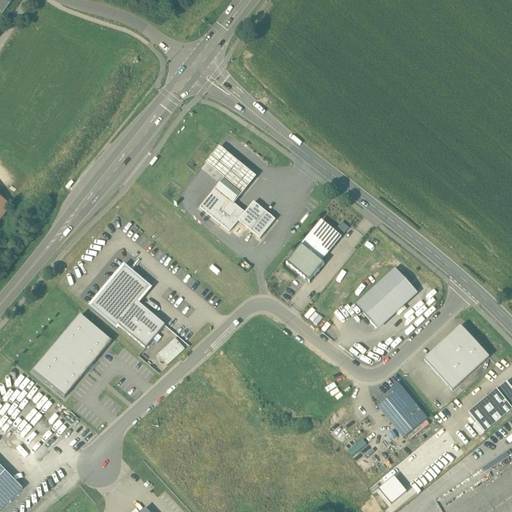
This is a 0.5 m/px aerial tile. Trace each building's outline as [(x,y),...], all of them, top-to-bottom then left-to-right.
[(12,0),(0,0),(0,12),(2,14),(12,0)] [(225,158),(215,149),(202,166),(212,174),(221,181),(215,190),(233,204),(252,179),(225,158)] [(233,204),(215,190),(200,209),(229,233),(238,222),(245,214),(233,204)] [(0,197),(0,221),(11,207),(0,197)] [(264,212),(254,203),(245,214),(238,222),(260,240),(275,221),(264,212)] [(302,240),(319,253),(339,229),(322,215),(302,240)] [(302,240),(286,260),(309,278),(325,258),(319,253),(302,240)] [(124,269),(92,307),(100,313),(100,314),(116,327),(118,326),(137,303),(148,289),(124,269)] [(395,271),(357,306),(377,328),(415,293),(395,271)] [(165,326),(137,303),(118,326),(145,349),(165,326)] [(112,342),(80,316),(33,372),(65,398),(112,342)] [(489,358),(461,327),(424,361),(452,392),(489,358)] [(157,354),(168,365),(188,346),(178,335),(157,354)] [(511,389),(506,382),(496,391),(511,409),(511,389)] [(427,420),(401,389),(378,408),(381,412),(381,411),(381,412),(404,439),(427,420)] [(511,409),(496,391),(468,414),(484,433),(511,410),(511,409)] [(0,511),(23,490),(0,466),(0,511)] [(511,511),(511,472),(508,475),(455,511),(453,508),(450,510),(451,511),(511,511)]
